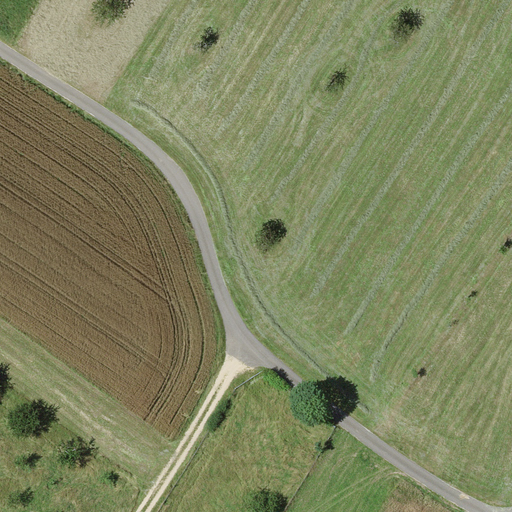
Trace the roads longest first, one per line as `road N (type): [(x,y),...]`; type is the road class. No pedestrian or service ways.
road 1 (residential): [(486,511),(413,470),(241,343),(193,204),(169,168),(134,134),(0,48)]
road 2 (track): [(241,343),(142,511)]
